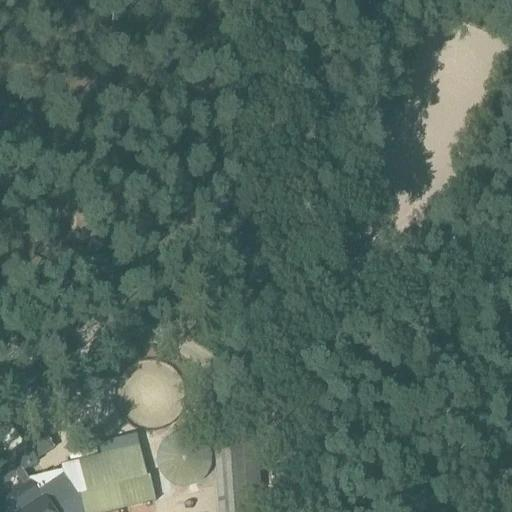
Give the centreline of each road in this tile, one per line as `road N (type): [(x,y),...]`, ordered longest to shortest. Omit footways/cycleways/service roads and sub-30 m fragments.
road 1 (unclassified): [(291,511),(256,0)]
road 2 (track): [(0,67),(264,123)]
